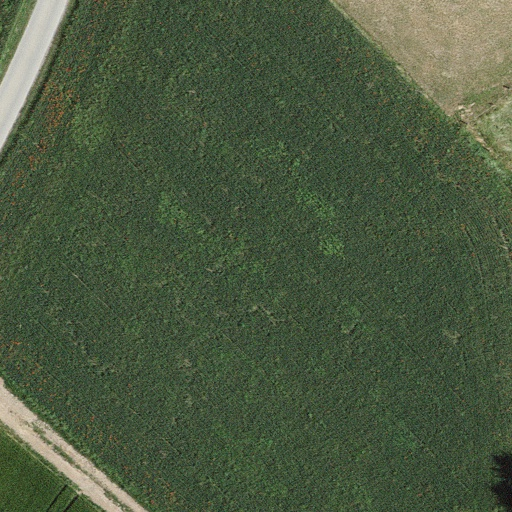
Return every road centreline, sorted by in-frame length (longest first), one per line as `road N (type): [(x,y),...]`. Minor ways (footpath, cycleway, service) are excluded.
road 1 (track): [(0,398),(125,511)]
road 2 (unclassified): [(53,0),(0,120)]
